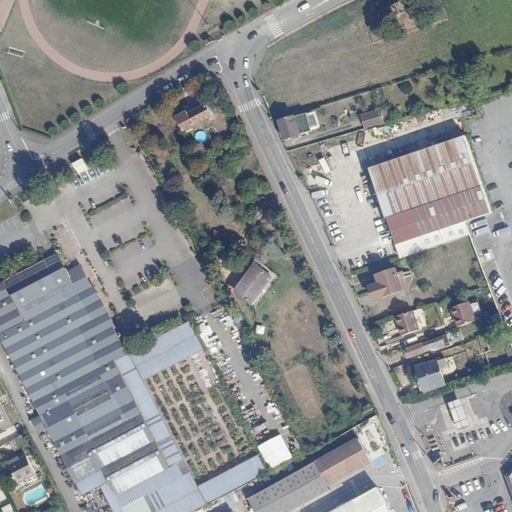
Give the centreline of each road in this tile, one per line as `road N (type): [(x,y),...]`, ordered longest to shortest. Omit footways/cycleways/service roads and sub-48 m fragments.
road 1 (tertiary): [(437,511),(241,87),(238,52)]
road 2 (residential): [(238,52),(215,55),(27,169)]
